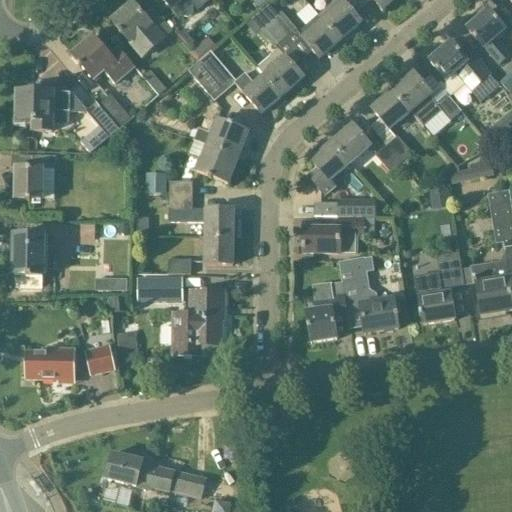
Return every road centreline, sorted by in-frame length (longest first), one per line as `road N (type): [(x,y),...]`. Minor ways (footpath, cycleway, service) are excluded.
road 1 (residential): [(269,391),(272,178),(281,147),(452,0)]
road 2 (residential): [(0,455),(89,422),(269,391)]
road 3 (residential): [(269,391),(511,352)]
